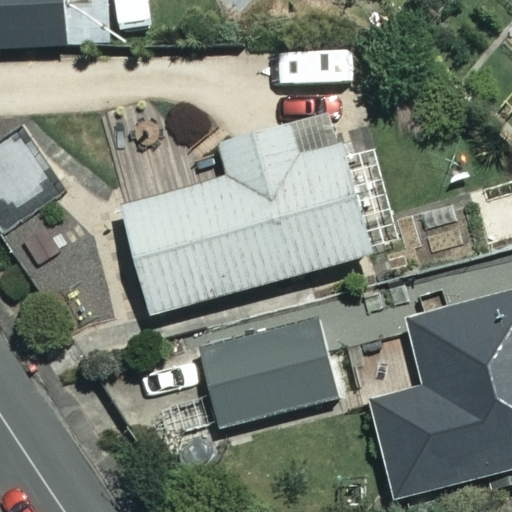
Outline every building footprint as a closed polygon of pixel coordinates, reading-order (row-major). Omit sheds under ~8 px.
[(146,20),(145,0),(0,0),(0,46),(100,44),(99,21),(146,20)] [(296,159),(285,118),(219,137),(231,179),(120,211),(149,315),(372,252),(342,146),(296,159)] [(0,208),(39,189),(13,138),(0,145),(0,208)] [(511,248),(511,183),(476,194),(493,254),(511,248)] [(511,465),(511,290),(404,319),(422,388),(367,403),(392,498),(511,465)] [(335,398),(312,316),(198,348),(221,429),(335,398)]
